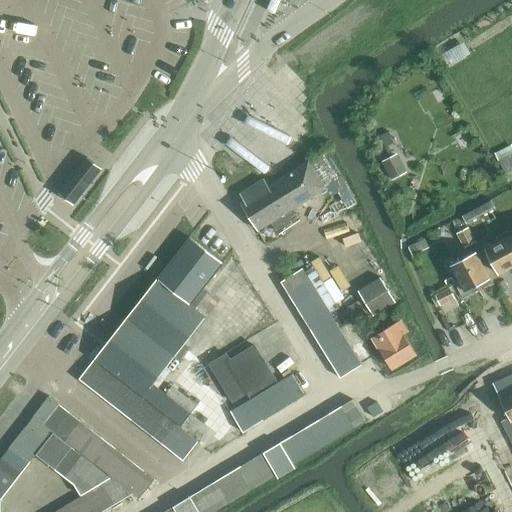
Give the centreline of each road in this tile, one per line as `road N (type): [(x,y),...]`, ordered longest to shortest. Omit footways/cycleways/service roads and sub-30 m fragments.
road 1 (residential): [(334,393),(193,167),(169,147)]
road 2 (residential): [(3,347),(182,483)]
road 3 (secondary): [(46,293),(67,290),(148,188),(169,147)]
road 4 (secondary): [(169,147),(129,176),(46,293)]
road 5 (residential): [(334,393),(403,385),(511,332)]
road 6 (residential): [(182,483),(334,393)]
road 7 (secondary): [(202,99),(328,0)]
